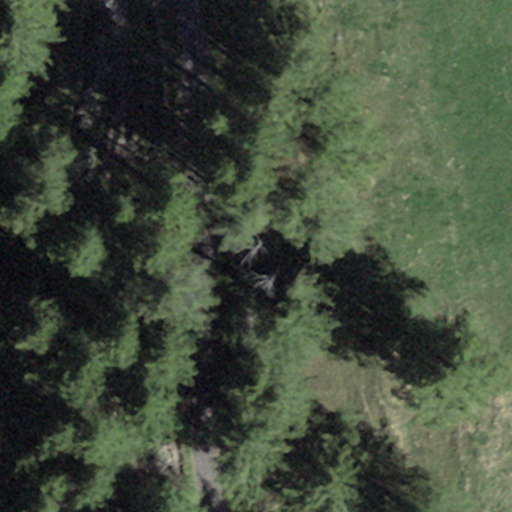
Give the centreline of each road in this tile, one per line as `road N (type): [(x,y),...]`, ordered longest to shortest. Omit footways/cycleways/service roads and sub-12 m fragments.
road 1 (track): [(134,0),(63,511)]
road 2 (track): [(220,511),(202,324),(203,0)]
